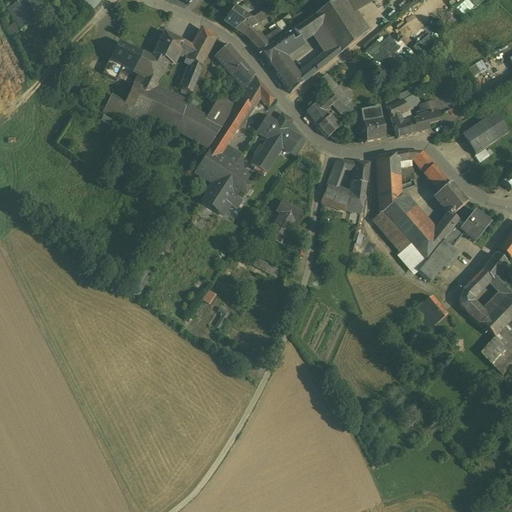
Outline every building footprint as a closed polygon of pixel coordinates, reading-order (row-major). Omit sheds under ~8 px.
[(21,31),(38,20),(25,0),(22,0),(7,10),(21,31)] [(96,0),(84,0),(80,6),(89,13),(98,2),(96,0)] [(269,7),(263,0),(255,0),(263,11),(265,10),(269,7)] [(339,0),(335,3),(359,38),(368,31),(356,13),(347,0),(339,0)] [(347,0),(356,13),(375,0),(376,0),(377,2),(381,0),(347,0)] [(459,2),(445,13),(449,18),(453,16),(457,21),(467,13),(459,2)] [(335,3),(313,17),(320,27),(334,48),(339,55),(359,39),(359,38),(335,3)] [(251,19),(234,7),(223,22),(234,31),(251,19)] [(269,15),(265,10),(263,11),(260,13),(264,19),(269,15)] [(260,13),(251,19),(255,24),(255,25),(264,19),(260,13)] [(267,48),(260,53),(275,73),(287,64),(282,57),(301,44),(300,41),(320,27),(313,17),(293,30),(267,48)] [(251,19),(234,31),(244,37),(249,41),(254,36),(249,31),(251,29),(256,26),(255,25),(255,24),(251,19)] [(425,19),(409,33),(424,51),(441,37),(425,19)] [(291,26),(281,33),(283,37),(293,30),(291,26)] [(215,39),(201,29),(191,47),(187,55),(189,63),(191,63),(201,67),(215,39)] [(279,30),(273,34),(278,41),(283,37),(281,33),(279,30)] [(191,47),(163,33),(151,56),(166,63),(171,66),(178,52),(187,55),(191,47)] [(273,34),(262,42),(267,48),(278,41),(273,34)] [(254,36),(249,41),(260,53),(267,48),(262,42),(255,35),(254,36)] [(142,54),(118,42),(108,62),(122,69),(132,73),(131,72),(140,53),(142,54)] [(227,46),(216,55),(226,67),(232,63),(229,60),(235,54),(227,46)] [(334,48),(298,78),(302,85),(339,55),(334,48)] [(142,54),(140,53),(131,72),(132,73),(137,75),(132,85),(150,94),(166,63),(151,56),(150,59),(142,54)] [(254,76),(235,54),(229,60),(232,63),(226,67),(241,84),(242,84),(245,89),(246,89),(254,76)] [(468,69),(473,78),(489,69),(485,60),(468,69)] [(122,69),(108,62),(102,74),(116,81),(122,69)] [(201,67),(191,63),(180,89),(190,93),(201,67)] [(298,78),(287,64),(275,73),(290,94),(302,85),(298,78)] [(336,88),(325,76),(319,82),(329,93),(330,94),(336,89),(336,88)] [(254,79),(240,100),(250,106),(253,108),(259,98),(265,104),(270,96),(254,79)] [(227,104),(225,106),(232,110),(245,89),(242,84),(241,84),(236,88),(227,104)] [(150,94),(132,85),(123,106),(148,118),(175,131),(183,110),(152,95),(150,94)] [(336,89),(330,94),(336,101),(343,94),(337,87),(336,88),(336,89)] [(412,90),(385,103),(387,110),(402,102),(415,95),(412,90)] [(330,94),(329,93),(324,96),(327,99),(319,106),(317,103),(306,113),(311,120),(317,128),(328,118),(323,112),(332,104),(336,101),(330,94)] [(343,94),(336,101),(342,108),(349,102),(350,102),(343,94)] [(415,95),(402,102),(407,111),(419,105),(415,95)] [(270,96),(265,104),(268,107),(273,101),(270,96)] [(148,118),(123,106),(108,99),(102,113),(103,113),(120,122),(141,132),(148,118)] [(227,104),(219,99),(215,105),(224,109),(225,106),(227,104)] [(240,100),(209,151),(218,156),(226,145),(250,106),(240,100)] [(342,108),(336,101),(332,104),(347,121),(351,117),(342,108)] [(349,102),(342,108),(351,117),(357,111),(349,102)] [(402,102),(387,110),(390,118),(398,115),(402,113),(407,111),(402,102)] [(422,116),(416,118),(417,121),(412,122),(412,123),(415,134),(427,131),(426,126),(437,123),(439,121),(437,113),(436,113),(433,103),(420,107),(422,116)] [(224,109),(215,105),(205,120),(220,128),(230,113),(224,109)] [(368,108),(368,111),(359,113),(361,125),(380,121),(377,106),(368,108)] [(205,120),(184,108),(183,110),(175,131),(207,149),(220,128),(205,120)] [(120,122),(103,113),(97,125),(114,133),(120,122)] [(402,113),(398,115),(402,126),(406,124),(402,113)] [(462,136),(479,161),(487,156),(483,151),(508,134),(494,114),(462,136)] [(398,115),(390,118),(393,128),(402,126),(398,115)] [(276,123),(266,117),(256,132),(269,140),(263,149),(262,148),(251,165),(255,167),(264,173),(265,173),(281,148),(290,154),(299,139),(286,130),(291,123),(281,116),(276,123)] [(338,129),(328,118),(317,128),(327,139),(330,136),(338,129)] [(380,121),(361,125),(364,143),(383,140),(380,121)] [(402,126),(393,128),(397,139),(415,134),(412,123),(406,124),(402,126)] [(338,129),(330,136),(335,142),(343,134),(338,129)] [(226,145),(218,156),(244,173),(244,156),(226,145)] [(218,156),(209,151),(194,174),(211,185),(234,200),(239,192),(245,184),(250,176),(244,173),(218,156)] [(421,152),(406,152),(406,153),(395,155),(395,160),(407,160),(413,160),(424,174),(433,166),(421,152)] [(395,155),(375,159),(378,215),(382,214),(397,201),(395,160),(395,155)] [(355,164),(335,162),(328,180),(336,183),(341,170),(354,172),(355,164)] [(368,165),(355,163),(355,164),(354,172),(352,184),(353,184),(365,185),(368,165)] [(433,166),(424,174),(430,180),(429,181),(431,183),(432,182),(440,192),(449,185),(433,166)] [(511,169),(510,171),(509,172),(505,177),(504,178),(505,178),(500,183),(499,184),(500,185),(508,191),(509,192),(510,191),(511,188),(511,169)] [(336,183),(328,180),(325,188),(333,191),(336,183)] [(250,187),(245,184),(239,192),(244,196),(250,187)] [(365,185),(353,184),(351,198),(351,199),(349,208),(347,212),(351,213),(352,209),(361,211),(365,185)] [(234,200),(211,185),(205,196),(206,196),(201,203),(224,217),(234,200)] [(440,192),(434,198),(448,215),(450,218),(451,217),(465,205),(449,185),(440,192)] [(333,191),(325,188),(320,202),(347,212),(349,208),(351,199),(351,198),(333,191)] [(403,194),(397,201),(430,238),(436,230),(403,194)] [(430,238),(397,201),(382,214),(410,246),(424,263),(438,246),(430,238)] [(302,214),(281,202),(276,211),(282,215),(271,233),(277,236),(283,239),(288,231),(293,222),(296,224),(302,214)] [(474,212),(462,226),(458,223),(453,228),(462,234),(474,244),(489,225),(474,212)] [(351,213),(349,222),(355,224),(358,215),(351,213)] [(410,246),(382,214),(378,215),(373,222),(401,254),(410,246)] [(436,230),(430,238),(438,246),(457,222),(451,217),(450,218),(448,215),(436,230)] [(453,228),(445,238),(454,245),(462,234),(453,228)] [(358,232),(355,243),(362,245),(365,234),(358,232)] [(277,236),(271,233),(268,239),(279,245),(283,239),(277,236)] [(454,245),(445,238),(441,243),(450,250),(454,245)] [(511,245),(505,240),(496,252),(509,261),(511,256),(511,245)] [(450,250),(441,243),(425,263),(417,274),(429,284),(441,268),(444,271),(457,255),(450,250)] [(410,246),(401,254),(415,270),(424,263),(410,246)] [(496,252),(493,256),(505,265),(509,261),(496,252)] [(424,263),(415,270),(401,254),(396,258),(413,278),(417,274),(425,263),(424,263)] [(493,256),(480,273),(476,277),(484,285),(489,280),(492,282),(498,274),(505,265),(493,256)] [(256,258),(251,265),(274,278),(279,271),(256,258)] [(505,265),(498,274),(500,276),(504,273),(507,276),(507,277),(508,269),(509,261),(505,265)] [(500,276),(498,274),(492,282),(491,286),(495,290),(499,295),(507,287),(506,287),(507,277),(507,276),(504,273),(500,276)] [(476,277),(462,291),(461,292),(458,300),(458,301),(458,307),(462,311),(470,304),(470,298),(484,285),(476,277)] [(507,287),(499,295),(504,300),(511,292),(507,287)] [(210,290),(194,314),(201,318),(217,295),(210,290)] [(495,290),(476,309),(485,319),(504,300),(499,295),(495,290)] [(485,319),(478,326),(492,340),(505,328),(511,320),(511,293),(511,292),(504,300),(485,319)] [(446,316),(431,299),(421,305),(436,325),(446,316)] [(476,309),(470,304),(462,311),(471,320),(478,326),(485,319),(476,309)] [(421,305),(420,305),(412,311),(420,320),(429,330),(429,331),(436,325),(421,305)] [(221,330),(229,315),(220,310),(212,325),(221,330)] [(429,330),(420,320),(414,324),(423,335),(429,330)] [(423,335),(414,324),(408,330),(417,340),(423,335)] [(511,346),(511,335),(505,328),(492,340),(501,349),(505,344),(509,348),(505,352),(506,353),(511,346)] [(446,340),(445,339),(439,339),(439,357),(451,357),(451,339),(446,340)] [(501,349),(492,340),(478,355),(492,368),(498,362),(506,353),(505,352),(501,349)] [(511,346),(506,353),(498,362),(506,370),(511,363),(511,346)] [(506,370),(498,362),(492,368),(500,376),(506,370)]
